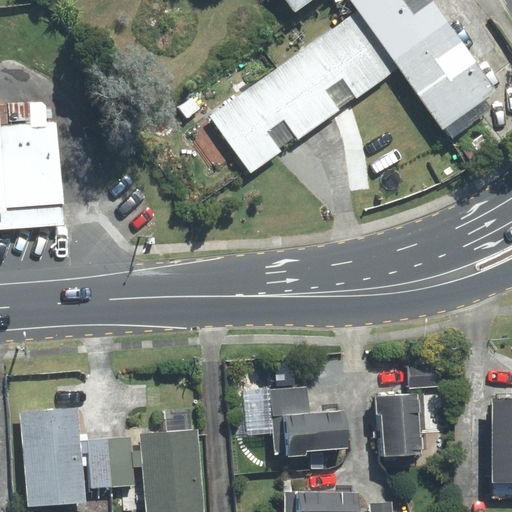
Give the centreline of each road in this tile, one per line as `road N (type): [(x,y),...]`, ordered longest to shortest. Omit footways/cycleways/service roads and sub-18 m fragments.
road 1 (tertiary): [(245,296),(370,273),(511,208)]
road 2 (tertiary): [(511,271),(437,298),(351,309),(245,296)]
road 3 (tertiary): [(0,307),(245,296)]
